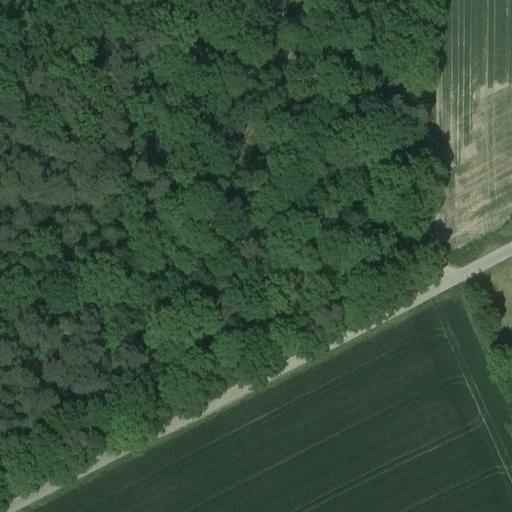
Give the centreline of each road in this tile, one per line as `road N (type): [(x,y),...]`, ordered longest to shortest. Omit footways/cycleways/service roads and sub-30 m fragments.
road 1 (unclassified): [(0,511),(511,235)]
road 2 (track): [(433,277),(437,0)]
